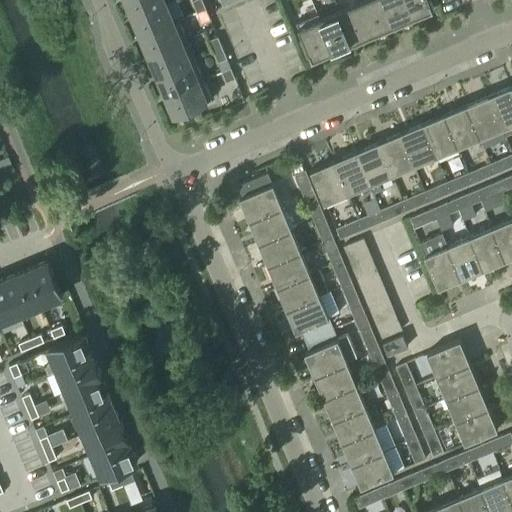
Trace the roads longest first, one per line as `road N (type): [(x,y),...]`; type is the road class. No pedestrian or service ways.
road 1 (residential): [(170,171),(511,28)]
road 2 (residential): [(315,511),(170,171)]
road 3 (residential): [(170,171),(96,0)]
